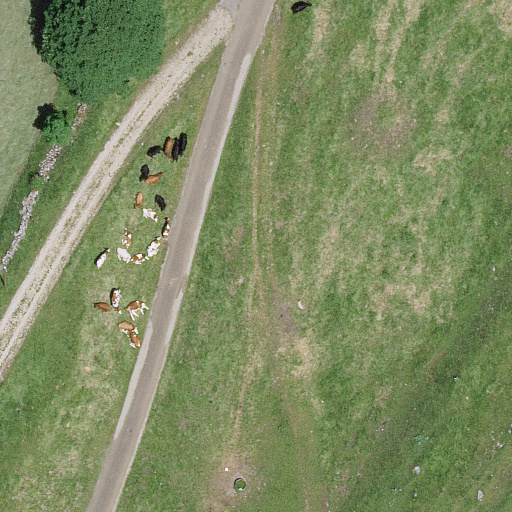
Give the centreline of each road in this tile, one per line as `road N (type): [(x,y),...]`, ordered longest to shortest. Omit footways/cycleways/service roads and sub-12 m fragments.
road 1 (unclassified): [(108,511),(261,0)]
road 2 (track): [(250,0),(182,61),(127,127),(0,346)]
